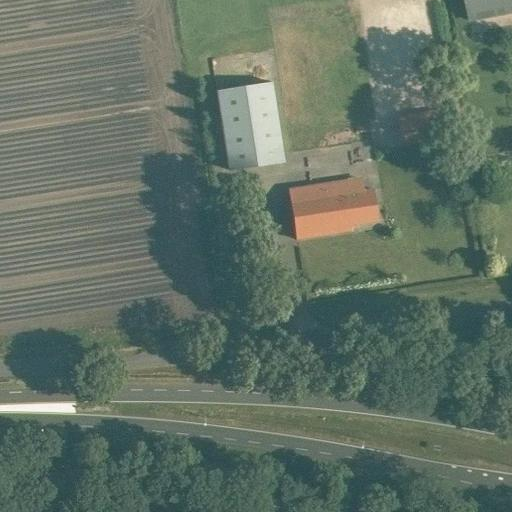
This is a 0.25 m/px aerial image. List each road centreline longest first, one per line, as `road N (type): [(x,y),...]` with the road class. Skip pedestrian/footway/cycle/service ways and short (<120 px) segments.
road 1 (primary): [(0,413),(414,466),(511,487)]
road 2 (unclassified): [(511,306),(117,362),(0,368)]
road 3 (primary): [(511,429),(390,406),(239,394),(69,397),(0,407)]
